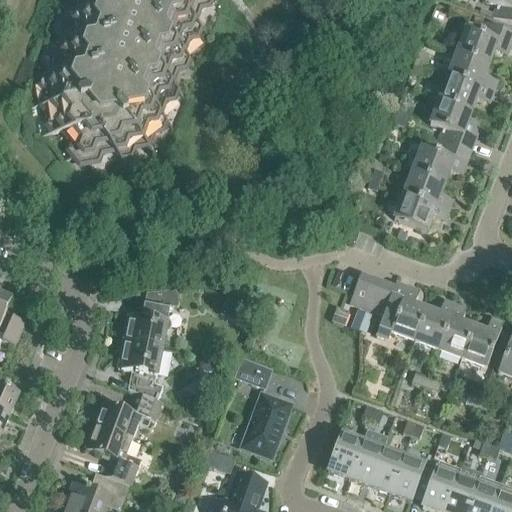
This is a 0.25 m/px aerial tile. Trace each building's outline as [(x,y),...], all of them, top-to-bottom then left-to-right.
[(60,0),(28,92),(22,111),(62,164),(75,174),(139,168),(141,158),(153,156),(157,145),(167,145),(172,132),(165,125),(169,115),(178,114),(221,8),(212,0),(60,0)] [(511,0),(486,0),(484,5),(498,10),(493,22),(511,28),(511,0)] [(456,57),(489,69),(494,57),(502,60),(511,36),(483,26),(479,37),(466,32),(456,57)] [(413,68),(422,71),(427,58),(418,55),(413,68)] [(448,81),(488,96),(493,85),(484,81),(489,69),(456,57),(448,81)] [(417,84),(422,71),(413,68),(408,81),(417,84)] [(439,105),(471,117),(476,104),(484,107),(488,96),(448,81),(439,105)] [(438,145),(466,155),(475,132),(466,128),(471,117),(439,105),(430,128),(443,133),(438,145)] [(412,176),(444,188),(449,176),(457,179),(466,155),(438,145),(434,156),(421,151),(412,176)] [(369,187),(377,190),(382,176),(374,173),(369,187)] [(403,200),(444,215),(448,203),(440,200),(444,188),(412,176),(403,200)] [(394,224),(426,236),(431,223),(440,226),(444,215),(403,200),(394,224)] [(349,308),(361,312),(371,283),(360,279),(349,308)] [(371,283),(361,312),(372,316),(383,288),(371,283)] [(383,288),(372,316),(384,321),(394,292),(383,288)] [(389,337),(414,346),(426,314),(414,309),(417,301),(394,292),(384,321),(377,339),(387,342),(389,337)] [(177,310),(176,294),(146,296),(147,312),(142,313),(141,320),(127,318),(122,345),(161,353),(167,326),(166,325),(169,311),(177,310)] [(1,344),(14,350),(24,326),(12,320),(12,321),(4,317),(11,303),(0,297),(0,336),(4,338),(1,344)] [(252,313),(243,310),(241,316),(250,320),(252,313)] [(426,314),(414,346),(437,354),(453,314),(442,310),(439,318),(426,314)] [(330,325),(343,330),(348,316),(335,311),(330,325)] [(453,314),(437,354),(461,363),(473,331),(461,327),(464,318),(453,314)] [(473,331),(461,363),(485,372),(500,332),(489,328),(486,336),(473,331)] [(511,337),(497,376),(511,381),(511,337)] [(156,381),(161,353),(122,345),(117,373),(130,376),(129,380),(134,382),(129,396),(157,406),(162,391),(154,388),(155,380),(156,381)] [(210,374),(213,363),(200,361),(198,372),(210,374)] [(264,393),(270,374),(241,364),(234,382),(264,393)] [(411,387),(424,392),(427,383),(414,378),(411,387)] [(427,383),(424,392),(436,397),(440,388),(427,383)] [(0,415),(9,419),(18,398),(0,389),(0,415)] [(464,407),(477,412),(481,403),(467,398),(464,407)] [(94,430),(131,444),(137,429),(150,434),(160,408),(135,399),(129,417),(103,407),(94,430)] [(290,410),(261,399),(241,452),(270,463),(290,410)] [(481,403),(477,412),(490,417),(494,407),(481,403)] [(361,422),(369,425),(374,413),(365,410),(361,422)] [(374,413),(369,425),(378,428),(382,416),(374,413)] [(0,438),(0,439),(9,419),(0,415),(0,438)] [(402,437),(410,440),(414,428),(406,425),(402,437)] [(423,431),(414,428),(410,440),(418,443),(423,431)] [(126,459),(131,444),(94,430),(85,454),(111,463),(105,481),(129,490),(139,464),(126,459)] [(511,438),(502,435),(497,451),(511,456),(511,438)] [(327,476),(348,484),(362,446),(341,438),(327,476)] [(437,450),(445,453),(450,441),(441,438),(437,450)] [(348,484),(368,491),(382,454),(362,446),(348,484)] [(484,467),(489,455),(480,452),(476,464),(484,467)] [(368,491),(388,499),(402,461),(382,454),(368,491)] [(489,455),(484,467),(493,470),(497,458),(489,455)] [(233,466),(208,456),(203,469),(229,479),(233,466)] [(388,499),(409,507),(423,469),(402,461),(388,499)] [(421,511),(424,511),(444,511),(456,482),(457,482),(459,474),(438,466),(421,511)] [(256,511),(265,488),(237,478),(227,506),(225,505),(222,511),(256,511)] [(63,511),(103,511),(104,510),(109,511),(119,511),(128,490),(102,480),(96,496),(72,487),(63,511)] [(467,511),(490,511),(499,489),(478,481),(475,489),(476,489),(467,511)] [(444,511),(467,511),(476,489),(475,489),(457,482),(456,482),(444,511)] [(490,511),(511,511),(511,493),(499,489),(490,511)] [(173,504),(183,508),(187,499),(177,495),(173,504)]
